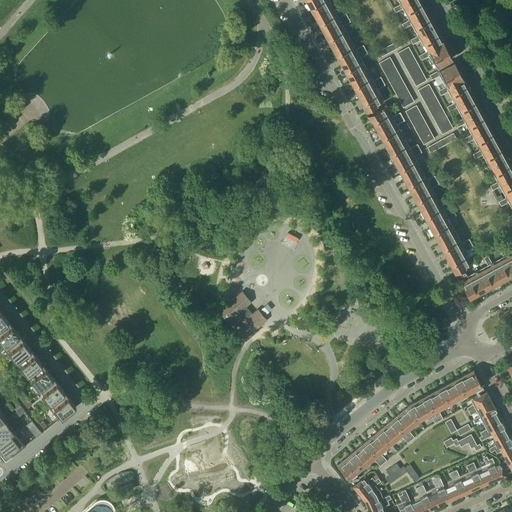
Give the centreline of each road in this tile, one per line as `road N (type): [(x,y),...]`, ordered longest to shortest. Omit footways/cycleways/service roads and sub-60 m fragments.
road 1 (residential): [(462,321),(285,0)]
road 2 (residential): [(0,295),(87,405),(6,469)]
road 3 (residential): [(309,458),(398,381),(471,340)]
road 4 (residential): [(511,140),(436,0)]
